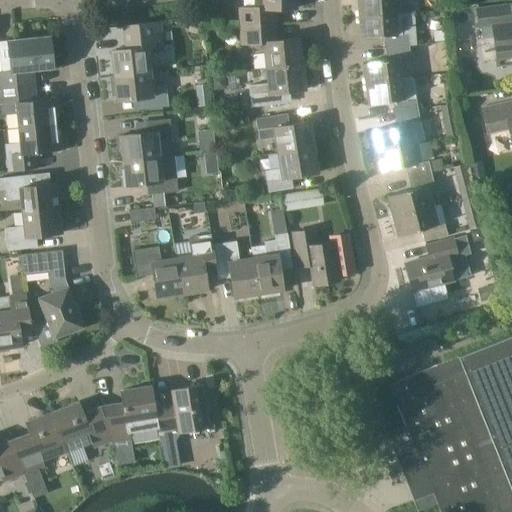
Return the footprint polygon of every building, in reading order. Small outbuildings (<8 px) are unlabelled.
[(240,25),(272,23),(276,23),(276,8),(296,8),(296,0),(254,0),(254,7),(239,8),(240,25)] [(357,0),(359,16),(400,13),(399,0),(357,0)] [(511,21),(511,22),(509,3),(477,8),(479,27),(480,27),(482,38),(494,36),(497,65),(511,63),(511,21)] [(385,36),(385,47),(409,45),(408,33),(402,34),(400,13),(359,16),(360,37),(385,36)] [(451,14),(443,15),(444,22),(452,21),(451,14)] [(111,50),(114,75),(150,71),(147,48),(162,46),(159,21),(124,25),(127,48),(111,50)] [(265,51),(266,67),(302,63),(300,37),(274,39),(272,23),(240,25),(242,44),(249,43),(250,53),(265,51)] [(49,35),(8,40),(0,40),(0,57),(1,71),(0,71),(0,87),(34,84),(33,69),(53,67),(49,35)] [(362,62),(365,83),(401,78),(398,58),(411,56),(409,45),(385,47),(386,59),(362,62)] [(302,63),(266,67),(268,82),(249,84),(251,106),(281,103),(280,91),(305,89),(302,63)] [(151,85),(150,71),(114,75),(115,77),(111,78),(113,96),(117,95),(117,100),(142,97),(144,108),(168,106),(166,83),(151,85)] [(213,91),(221,90),(225,84),(224,77),(212,78),(213,91)] [(393,101),(394,112),(418,108),(416,97),(413,77),(401,78),(365,83),(368,104),(393,101)] [(17,112),(19,127),(55,123),(54,111),(58,110),(56,99),(56,100),(55,95),(51,96),(51,98),(36,99),(34,84),(0,87),(0,99),(1,110),(1,114),(17,112)] [(511,100),(483,107),(488,131),(509,126),(511,139),(511,100)] [(450,105),(441,107),(443,116),(452,114),(450,105)] [(373,129),(377,150),(412,142),(418,141),(424,140),(418,108),(394,112),(396,124),(373,129)] [(275,137),(278,152),(313,146),(309,121),(283,125),(280,114),(256,118),(259,139),(275,137)] [(121,135),(117,135),(119,152),(123,151),(124,160),(160,156),(171,155),(170,141),(172,141),(170,118),(145,121),(146,132),(121,135)] [(55,123),(19,127),(21,141),(4,143),(7,170),(36,167),(34,151),(56,149),(57,151),(61,150),(61,146),(60,135),(57,135),(55,123)] [(405,165),(408,177),(431,172),(443,169),(440,157),(428,160),(422,161),(418,141),(412,142),(377,150),(381,170),(405,165)] [(313,146),(278,152),(280,167),(264,170),(268,191),(293,187),(291,176),(318,171),(313,146)] [(125,168),(121,168),(123,187),(134,185),(134,184),(152,182),(153,193),(178,190),(175,168),(174,155),(171,156),(171,155),(160,156),(124,160),(125,168)] [(467,165),(454,168),(456,179),(470,176),(467,165)] [(387,195),(392,215),(434,204),(429,184),(434,183),(431,172),(408,177),(411,188),(387,195)] [(20,198),(22,212),(58,208),(55,182),(30,185),(29,174),(0,177),(0,185),(0,189),(5,188),(6,199),(20,198)] [(283,197),(286,213),(303,210),(300,194),(283,197)] [(204,203),(194,205),(196,214),(205,212),(204,203)] [(434,204),(392,215),(398,235),(422,229),(425,241),(448,235),(444,222),(440,224),(434,204)] [(128,209),(130,221),(155,218),(153,207),(128,209)] [(58,208),(22,212),(24,225),(5,227),(7,250),(37,246),(35,235),(61,233),(58,208)] [(480,217),(467,220),(469,229),(482,226),(480,217)] [(483,227),(470,231),(473,239),(478,242),(486,240),(483,227)] [(314,228),(293,232),(297,259),(299,268),(311,266),(314,284),(339,280),(338,274),(354,271),(347,233),(331,236),(332,242),(316,244),(314,228)] [(252,257),(257,293),(261,292),(262,296),(279,294),(278,290),(283,289),(279,264),(292,262),(287,232),(274,234),(275,239),(264,241),(266,255),(252,257)] [(191,255),(176,257),(182,293),(207,289),(203,265),(215,263),(210,234),(198,236),(198,239),(189,241),(191,255)] [(429,256),(405,263),(412,290),(417,308),(448,299),(444,282),(454,280),(454,279),(470,275),(465,255),(471,253),(466,234),(460,236),(453,237),(426,245),(429,256)] [(257,293),(252,257),(239,259),(237,240),(213,244),(217,273),(230,271),(234,297),(257,293)] [(182,293),(176,257),(161,260),(158,245),(132,250),(136,276),(152,273),(156,297),(182,293)] [(21,254),(23,273),(50,270),(51,282),(55,291),(39,297),(54,336),(82,325),(64,279),(61,249),(21,254)] [(478,290),(481,302),(501,296),(498,285),(478,290)] [(0,297),(0,347),(21,344),(18,319),(29,318),(25,294),(0,297)] [(435,500),(439,511),(511,511),(511,333),(389,382),(413,444),(398,450),(409,478),(414,476),(420,492),(416,494),(420,505),(435,500)] [(123,401),(101,405),(111,440),(117,464),(134,462),(129,431),(157,426),(154,403),(151,384),(121,389),(123,401)] [(173,400),(154,403),(157,426),(159,434),(179,431),(178,431),(209,425),(207,410),(209,409),(208,399),(205,400),(202,384),(172,389),(173,400)] [(78,401),(52,411),(67,450),(92,440),(94,446),(111,440),(101,405),(82,412),(78,401)] [(30,432),(11,439),(24,472),(44,465),(42,459),(67,450),(52,411),(26,420),(30,432)] [(0,474),(2,474),(4,480),(24,472),(11,439),(0,442),(0,474)]
